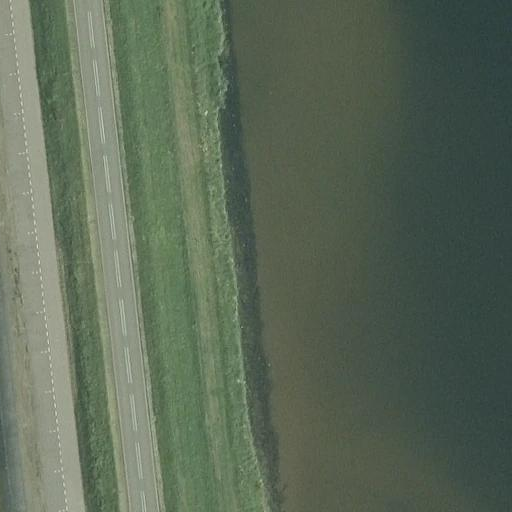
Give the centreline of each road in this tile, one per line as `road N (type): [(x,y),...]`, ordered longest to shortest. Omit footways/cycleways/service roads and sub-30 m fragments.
road 1 (trunk): [(135,511),(74,0)]
road 2 (unclassified): [(76,511),(19,0)]
